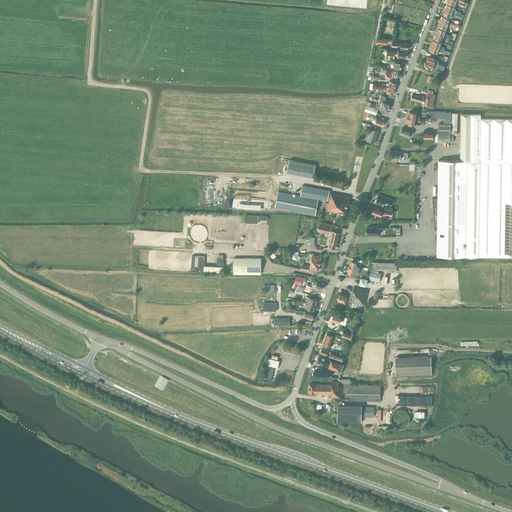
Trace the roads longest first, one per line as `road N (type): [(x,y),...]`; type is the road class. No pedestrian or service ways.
road 1 (track): [(95,0),(92,82),(150,95),(142,169),(269,176),(360,200)]
road 2 (tertiary): [(292,399),(436,0)]
road 3 (tertiary): [(472,499),(278,428),(112,345)]
road 4 (primary): [(443,511),(205,426),(84,371)]
road 5 (tertiary): [(472,499),(306,425),(292,399)]
road 6 (tertiary): [(292,399),(264,407),(112,345)]
road 7 (track): [(511,352),(392,345),(390,352)]
